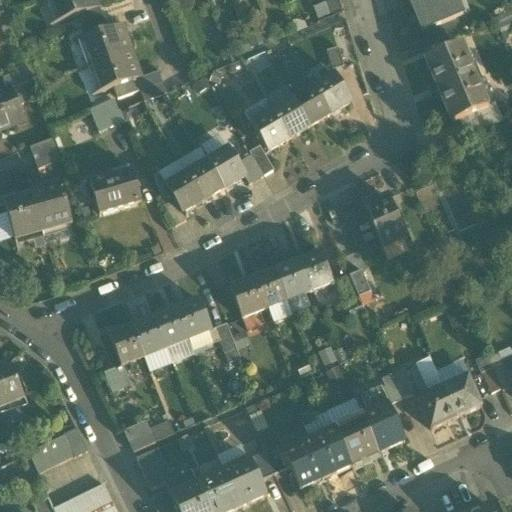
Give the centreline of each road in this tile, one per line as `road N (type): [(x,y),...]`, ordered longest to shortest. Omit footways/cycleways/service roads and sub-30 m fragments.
road 1 (residential): [(364,0),(403,127),(188,262),(44,322)]
road 2 (residential): [(44,322),(140,511)]
road 3 (residential): [(344,511),(492,445)]
